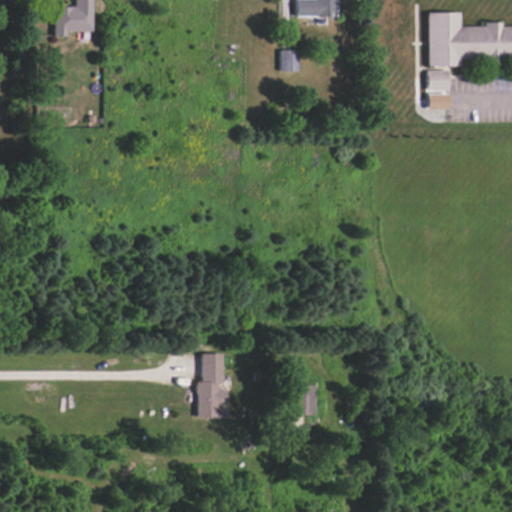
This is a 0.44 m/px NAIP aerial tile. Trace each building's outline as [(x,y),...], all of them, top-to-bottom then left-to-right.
[(90,30),(89,0),(71,0),(72,5),(51,5),(51,36),(64,36),(64,31),(90,30)] [(292,0),(292,15),(333,16),(332,0),(292,0)] [(424,65),(458,65),(458,62),(498,62),(498,56),(511,56),(511,25),(498,25),(498,21),(481,21),(481,26),(457,26),(457,12),(424,12),(424,65)] [(277,70),(295,71),(295,49),(277,49),(277,70)] [(445,69),(424,70),(424,109),(446,108),(445,69)] [(223,417),(224,388),(219,388),(219,353),(199,353),(198,382),(194,382),(194,417),(223,417)] [(312,384),(287,384),(286,414),(311,414),(312,384)]
